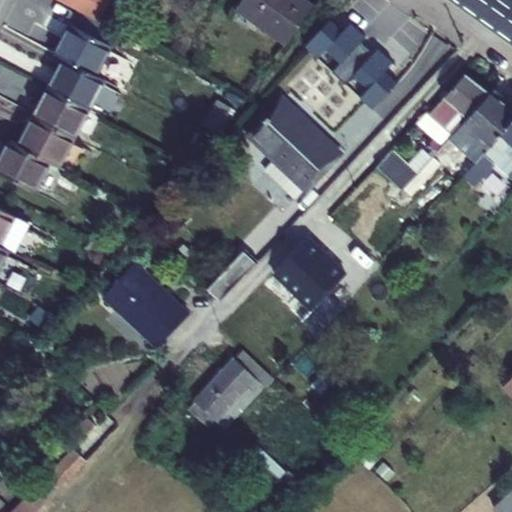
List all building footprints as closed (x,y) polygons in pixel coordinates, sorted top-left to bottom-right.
[(56,0),(101,23),(113,0),(56,0)] [(287,44),(313,7),(303,0),(242,0),(237,9),(287,44)] [(332,20),(306,47),(319,58),(327,50),(341,63),(333,72),(347,85),(355,76),(370,90),(362,98),(375,110),(400,83),(387,71),(395,63),(380,49),(375,53),(363,42),(368,37),(352,23),(345,31),(332,20)] [(65,59),(96,75),(109,51),(111,46),(71,26),(55,55),(65,59)] [(123,58),(109,51),(96,75),(104,80),(110,83),(123,58)] [(49,89),(89,110),(103,84),(104,80),(96,75),(65,59),(49,89)] [(429,116),(426,113),(415,125),(441,148),(449,140),(491,94),(465,75),(429,116)] [(116,90),(103,84),(89,110),(102,117),(116,90)] [(35,116),(75,137),(78,131),(89,110),(49,89),(35,116)] [(511,124),(511,108),(493,92),(491,94),(449,140),(477,164),(484,155),(511,124)] [(340,155),(283,101),(249,137),(274,161),(264,171),(295,199),(304,190),(306,192),(340,155)] [(102,117),(89,110),(78,131),(91,138),(102,117)] [(60,167),(73,142),(75,137),(35,116),(20,146),(51,162),(60,167)] [(511,124),(484,155),(511,179),(511,178),(511,124)] [(0,174),(35,193),(38,188),(51,162),(20,146),(11,141),(0,161),(0,174)] [(85,149),(73,142),(60,167),(65,170),(72,174),(85,149)] [(417,174),(391,150),(376,166),(402,190),(417,174)] [(60,167),(51,162),(38,188),(52,195),(65,170),(60,167)] [(0,243),(16,252),(30,225),(0,209),(0,243)] [(273,270),(312,308),(345,274),(306,236),(273,270)] [(16,252),(0,243),(0,279),(5,282),(19,254),(16,252)] [(244,252),(207,289),(221,302),(257,264),(244,252)] [(158,348),(189,315),(134,264),(103,298),(158,348)] [(266,389),(273,382),(242,352),(194,402),(198,406),(191,413),(210,430),(217,423),(225,430),(264,388),(266,389)] [(320,395),(337,376),(327,368),(309,386),(320,395)] [(511,398),(511,379),(503,389),(511,398)] [(14,509),(17,511),(36,511),(86,461),(73,449),(14,509)] [(511,511),(511,491),(493,508),(496,511),(511,511)]
